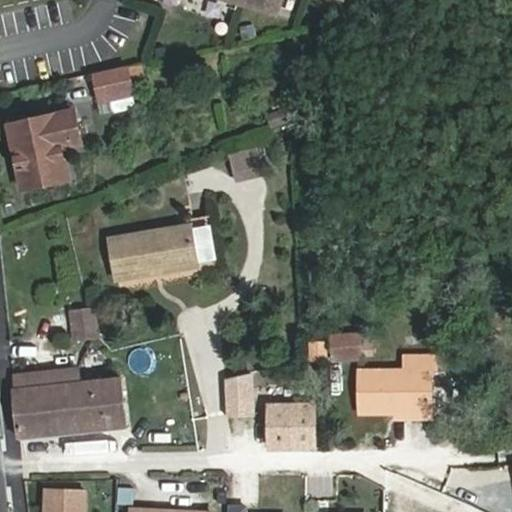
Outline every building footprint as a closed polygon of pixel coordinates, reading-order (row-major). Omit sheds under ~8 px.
[(210,0),(270,19),(275,0),(210,0)] [(99,75),(104,102),(135,95),(129,68),(99,75)] [(23,191),(70,182),(65,146),(81,143),(75,112),(11,124),(23,191)] [(190,228),(114,242),(121,281),(198,267),(190,228)] [(20,297),(22,313),(39,311),(37,294),(20,297)] [(98,340),(96,317),(95,311),(91,312),(57,317),(59,336),(72,335),(73,343),(98,340)] [(247,322),(222,329),(227,346),(252,339),(247,322)] [(366,336),(332,339),(333,364),(368,363),(366,336)] [(310,339),(310,360),(329,361),(330,340),(310,339)] [(363,417),(398,419),(399,414),(433,416),(435,384),(441,385),(442,366),(413,365),(412,379),(365,377),(363,417)] [(14,393),(83,385),(81,370),(13,378),(14,393)] [(251,376),(227,386),(228,417),(251,416),(251,376)] [(123,381),(83,385),(14,393),(20,441),(129,430),(123,381)] [(314,407),(273,408),(275,449),(316,449),(314,407)] [(399,414),(398,419),(399,423),(432,426),(433,416),(399,414)] [(88,511),(89,494),(50,493),(48,511),(88,511)]
